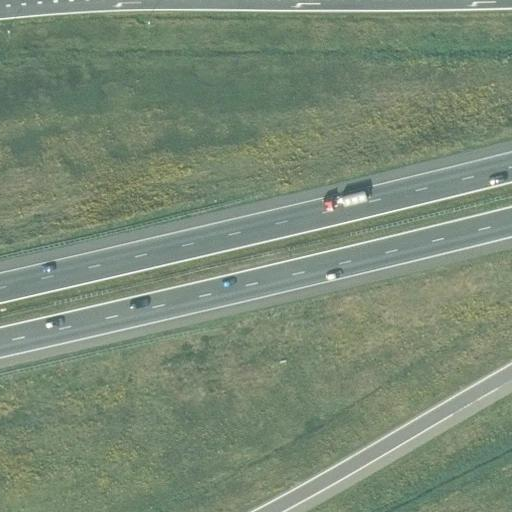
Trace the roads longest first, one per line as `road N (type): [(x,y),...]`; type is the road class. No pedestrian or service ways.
road 1 (motorway): [(0,342),(511,221)]
road 2 (motorway): [(511,166),(0,286)]
road 3 (motorway): [(511,1),(154,4),(0,14)]
road 4 (motorway): [(279,511),(511,377)]
